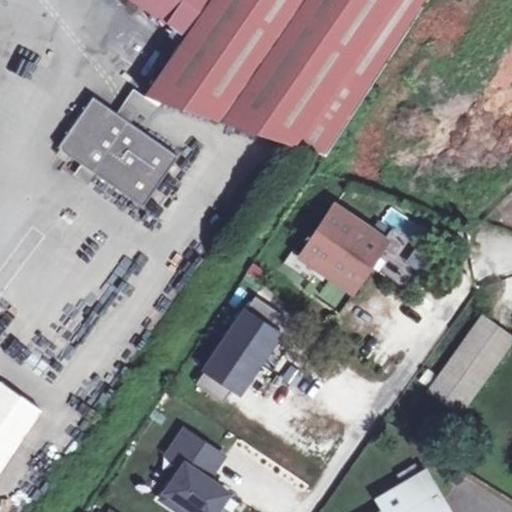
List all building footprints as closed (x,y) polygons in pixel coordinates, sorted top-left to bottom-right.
[(118,0),(181,43),(211,0),(118,0)] [(211,0),(181,43),(142,101),(323,161),(427,0),(211,0)] [(151,57),(136,78),(146,84),(161,64),(151,57)] [(130,97),(114,121),(124,129),(133,116),(145,123),(153,112),(130,97)] [(89,104),(54,154),(80,172),(90,179),(140,213),(175,163),(124,129),(114,121),(89,104)] [(90,179),(80,172),(73,181),(84,189),(90,179)] [(333,203),(299,252),(348,285),(382,236),(333,203)] [(253,293),(193,380),(220,399),(230,384),(236,389),(276,330),(270,326),(280,312),(253,293)] [(480,313),(426,389),(457,411),(511,335),(480,313)] [(0,324),(0,345),(19,356),(28,339),(0,324)] [(0,467),(39,409),(0,382),(0,467)] [(71,452),(80,432),(62,424),(53,444),(71,452)] [(181,460),(157,495),(181,511),(209,511),(225,489),(203,474),(217,453),(181,429),(166,450),(181,460)] [(394,471),(400,481),(419,469),(414,460),(394,471)] [(450,511),(425,466),(419,469),(400,481),(375,495),(381,507),(372,511),(450,511)]
